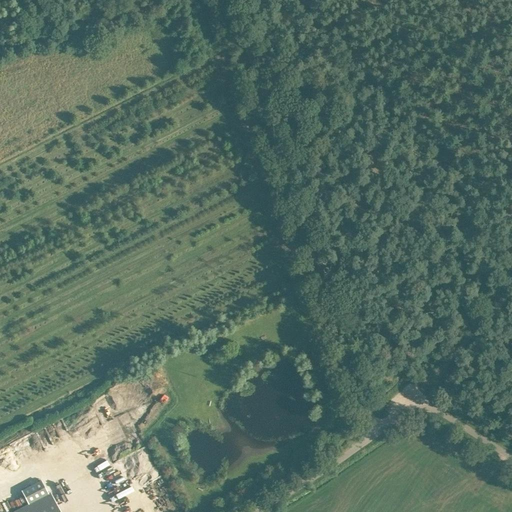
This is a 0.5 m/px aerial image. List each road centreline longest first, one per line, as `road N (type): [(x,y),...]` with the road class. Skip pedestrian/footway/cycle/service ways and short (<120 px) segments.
road 1 (unclassified): [(253,511),(419,402),(511,458)]
road 2 (track): [(315,269),(226,0)]
road 3 (track): [(378,429),(315,269)]
road 4 (unknown): [(419,402),(417,388),(511,281)]
